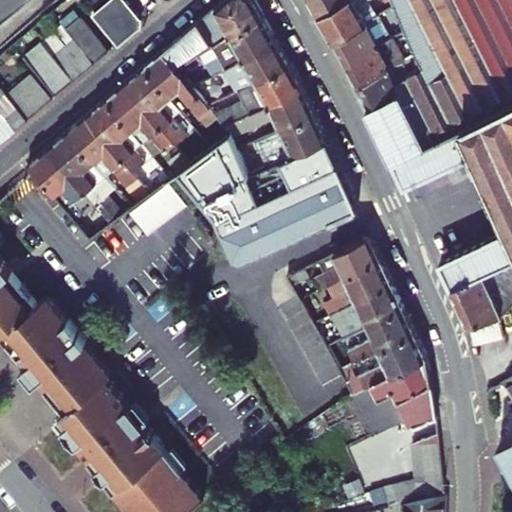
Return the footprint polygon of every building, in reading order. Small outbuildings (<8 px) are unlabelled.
[(0,0),(0,23),(27,0),(0,0)] [(120,42),(141,24),(141,17),(126,0),(109,0),(95,12),(120,42)] [(232,33),(265,15),(256,0),(222,0),(216,5),(232,33)] [(312,0),(321,14),(345,0),(312,0)] [(345,0),(321,14),(336,40),(370,20),(361,5),(370,0),(345,0)] [(442,261),(454,286),(511,259),(511,0),(394,0),(396,5),(403,20),(406,29),(412,42),(416,52),(419,58),(424,65),(410,73),(397,80),(401,89),(370,105),(395,158),(407,184),(477,152),(511,228),(442,261)] [(164,50),(179,68),(213,45),(232,33),(216,5),(164,50)] [(389,9),(395,24),(403,20),(396,5),(389,9)] [(406,29),(403,20),(395,24),(388,28),(380,14),(370,20),(336,40),(347,61),(379,44),(406,29)] [(232,33),(213,45),(220,56),(208,62),(214,74),(226,68),(279,39),(265,15),(232,33)] [(95,63),(109,51),(80,16),(66,28),(75,38),(95,63)] [(55,55),(76,79),(95,63),(75,38),(55,55)] [(279,39),(226,68),(239,90),(245,87),(292,62),(279,39)] [(25,56),(57,95),(76,79),(55,55),(43,41),(25,56)] [(347,61),(358,83),(403,59),(416,52),(412,42),(399,49),(396,47),(384,54),(379,44),(347,61)] [(145,66),(170,96),(178,90),(207,125),(218,115),(216,113),(209,104),(193,86),(179,68),(164,50),(145,66)] [(358,83),(370,105),(401,89),(397,80),(410,73),(403,59),(358,83)] [(292,62),(245,87),(249,97),(216,113),(218,115),(227,125),(306,88),(292,62)] [(125,82),(177,143),(188,134),(173,116),(181,109),(170,96),(145,66),(125,82)] [(20,83),(41,108),(53,98),(32,73),(20,83)] [(106,98),(143,141),(151,134),(163,148),(166,145),(169,149),(177,143),(125,82),(106,98)] [(29,119),(41,108),(20,83),(8,93),(29,119)] [(0,105),(19,127),(29,119),(8,93),(0,84),(0,105)] [(306,88),(227,125),(230,129),(231,132),(233,136),(277,116),(282,128),(318,113),(306,88)] [(87,114),(135,171),(146,161),(135,148),(143,141),(106,98),(87,114)] [(0,105),(0,142),(19,127),(0,105)] [(257,140),(268,166),(329,136),(318,113),(282,128),(257,140)] [(135,171),(87,114),(68,130),(95,162),(103,155),(128,185),(139,175),(135,171)] [(68,130),(49,146),(95,200),(112,220),(123,212),(108,194),(116,187),(95,162),(68,130)] [(243,257),(253,253),(239,221),(247,217),(256,199),(260,198),(249,175),(238,148),(233,136),(231,132),(212,146),(192,161),(181,169),(217,213),(229,239),(236,255),(243,257)] [(143,141),(154,155),(163,148),(151,134),(143,141)] [(359,205),(329,136),(268,166),(249,175),(260,198),(256,199),(247,217),(239,221),(253,253),(281,239),(330,218),(331,219),(332,219),(355,209),(356,208),(355,206),(359,205)] [(144,199),(130,209),(147,231),(160,221),(173,212),(176,210),(186,202),(170,180),(157,189),(144,199)] [(0,230),(0,332),(3,330),(29,361),(42,377),(67,409),(58,416),(79,442),(81,441),(91,454),(90,455),(136,511),(183,511),(207,493),(184,466),(170,449),(146,420),(132,403),(109,374),(114,370),(50,292),(40,300),(0,250),(0,245),(7,240),(0,230)] [(315,276),(321,288),(330,283),(382,255),(371,233),(319,259),(325,270),(315,276)] [(326,300),(332,312),(393,280),(382,255),(330,283),(336,295),(326,300)] [(503,313),(511,304),(511,259),(454,286),(470,321),(470,322),(499,314),(503,313)] [(289,275),(294,284),(311,275),(306,266),(289,275)] [(332,312),(343,337),(369,323),(404,304),(393,280),(332,312)] [(349,349),(354,360),(365,355),(380,347),(416,329),(404,304),(369,323),(375,336),(349,349)] [(476,343),(504,336),(500,319),(472,326),(476,343)] [(361,373),(354,360),(341,367),(356,392),(362,389),(428,355),(416,329),(380,347),(365,355),(371,368),(361,373)] [(370,410),(383,403),(392,423),(406,416),(410,424),(414,422),(409,409),(403,396),(432,382),(428,355),(362,389),(364,393),(361,394),(370,410)] [(29,361),(24,366),(37,381),(42,377),(29,361)] [(409,409),(435,398),(432,382),(403,396),(409,409)] [(137,398),(132,403),(146,420),(152,416),(137,398)] [(414,422),(438,414),(435,398),(409,409),(414,422)] [(413,438),(413,441),(440,431),(438,414),(414,422),(410,424),(407,425),(413,438)] [(414,454),(441,447),(440,431),(413,441),(414,454)] [(511,435),(500,442),(511,462),(511,435)] [(170,449),(184,466),(189,462),(175,445),(170,449)] [(443,462),(441,447),(414,454),(416,467),(443,462)] [(416,467),(417,481),(445,477),(443,462),(416,467)] [(446,491),(445,477),(417,481),(385,485),(390,506),(405,502),(446,491)] [(403,511),(445,511),(446,491),(405,502),(403,511)]
